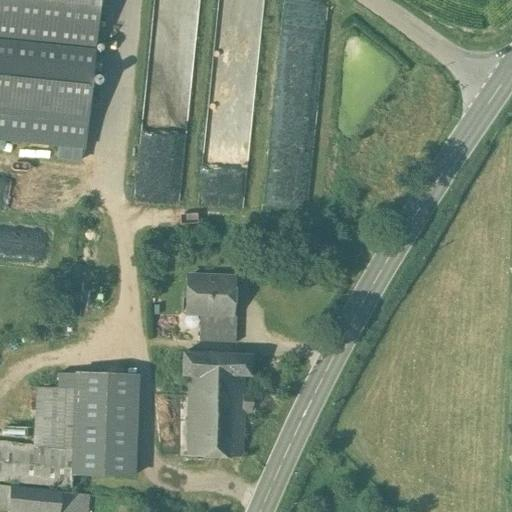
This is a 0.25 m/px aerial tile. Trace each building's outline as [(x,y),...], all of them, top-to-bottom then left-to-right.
[(99,0),(0,0),(0,140),(84,149),(99,0)] [(231,278),(186,276),(185,313),(199,314),(229,315),(230,314),(231,278)] [(229,315),(199,314),(198,341),(233,343),(234,314),(230,314),(229,315)] [(251,359),(182,356),(181,377),(188,377),(242,380),(250,380),(251,359)] [(136,377),(76,374),(75,388),(72,474),(132,476),(136,377)] [(242,380),(188,377),(185,444),(241,446),(242,414),(271,415),(276,395),(241,394),(242,380)] [(34,446),(0,442),(0,481),(71,488),(72,474),(75,388),(37,387),(34,446)] [(9,487),(0,486),(0,510),(6,511),(9,487)] [(58,511),(60,493),(9,487),(6,511),(58,511)] [(86,511),(89,496),(60,493),(58,511),(86,511)]
